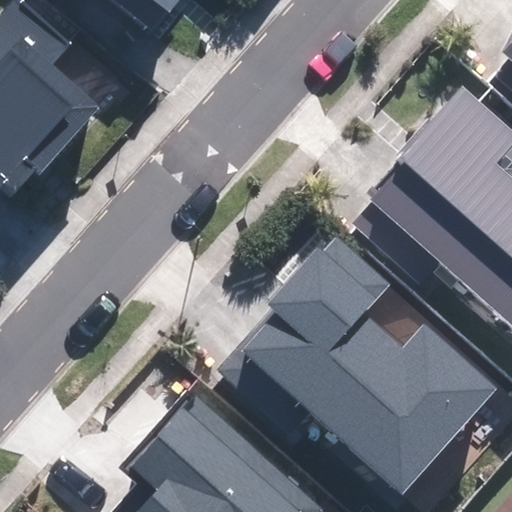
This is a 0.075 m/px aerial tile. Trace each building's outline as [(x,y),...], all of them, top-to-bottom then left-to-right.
[(0,183),(3,180),(18,194),(97,105),(51,64),(70,42),(21,0),(19,0),(0,21),(0,183)] [(71,0),(136,54),(181,0),(71,0)] [(511,35),(502,55),(511,63),(511,35)] [(511,129),(463,88),(348,218),(421,282),(440,260),(511,322),(511,129)] [(389,284),(331,234),(272,300),(278,305),(221,369),(291,430),(309,410),(403,492),(496,385),(425,323),(403,349),(363,314),(389,284)] [(316,511),(321,507),(195,397),(134,466),(160,489),(139,511),(316,511)]
